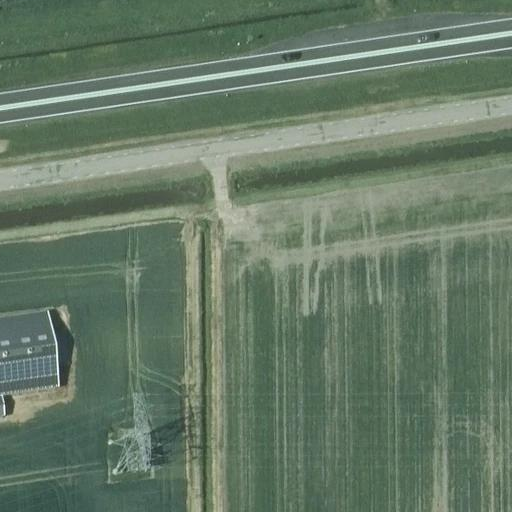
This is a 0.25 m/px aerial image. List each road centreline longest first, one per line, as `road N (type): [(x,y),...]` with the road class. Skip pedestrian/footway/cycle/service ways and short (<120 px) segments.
road 1 (trunk): [(0,109),(511,33)]
road 2 (unclassified): [(0,185),(511,116)]
